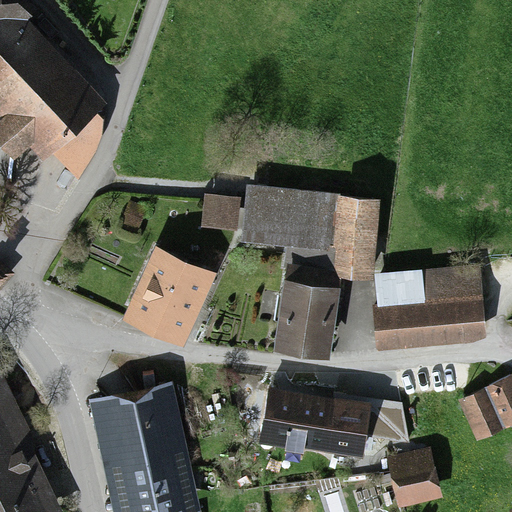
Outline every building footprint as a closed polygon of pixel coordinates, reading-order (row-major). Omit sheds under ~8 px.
[(42,18),(24,0),(0,0),(0,97),(11,109),(0,120),(0,142),(12,156),(37,136),(77,176),(91,154),(101,130),(103,112),(30,34),(42,18)] [(373,202),(334,198),(247,190),(243,233),(338,242),(335,267),(366,270),(373,202)] [(204,191),(200,222),(232,227),(237,195),(204,191)] [(119,315),(178,342),(210,272),(150,245),(119,315)] [(0,261),(0,282),(11,271),(0,261)] [(290,267),(279,343),(323,349),(334,273),(290,267)] [(425,299),(424,288),(423,271),(374,276),(376,303),(425,299)] [(425,299),(376,303),(379,340),(483,331),(479,284),(424,288),(425,299)] [(511,371),(480,386),(455,397),(473,439),(499,427),(511,420),(511,371)] [(88,401),(111,511),(194,511),(168,384),(88,401)] [(262,393),(254,450),(330,461),(338,404),(262,393)] [(0,511),(49,511),(0,409),(0,511)] [(390,464),(399,502),(438,493),(429,455),(390,464)]
